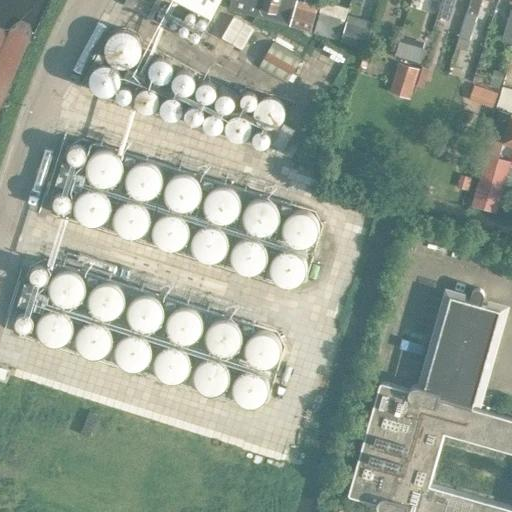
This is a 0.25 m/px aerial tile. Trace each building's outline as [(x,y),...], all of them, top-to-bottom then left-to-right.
[(179,0),(211,16),(218,0),(179,0)] [(231,0),(230,7),(256,13),(258,14),(261,0),(231,0)] [(261,0),(258,14),(287,24),(293,0),(261,0)] [(446,17),(451,1),(454,2),(454,0),(441,0),(437,14),(446,17)] [(458,36),(469,39),(477,14),(481,0),(489,0),(493,1),(493,0),(469,0),(466,11),(458,36)] [(301,2),(293,26),(309,31),(317,7),(301,2)] [(511,7),(511,8),(501,40),(511,43),(511,7)] [(187,9),(184,11),(183,14),(185,17),(189,18),(192,16),(193,12),(191,9),(187,9)] [(313,31),(327,36),(333,17),(319,12),(313,31)] [(223,36),(244,46),(255,25),(234,14),(223,36)] [(339,39),(363,47),(371,22),(347,14),(339,39)] [(200,15),(197,18),(196,21),(198,24),(202,25),(205,23),(205,19),(203,16),(200,15)] [(172,16),(169,18),(168,22),(170,25),(174,26),(177,24),(178,20),(176,17),(172,16)] [(182,23),(179,25),(179,28),(181,31),(184,32),(187,30),(188,26),(186,23),(182,23)] [(108,35),(105,43),(105,51),(108,59),(115,64),(123,65),(131,63),(138,58),(141,51),(141,42),(137,35),(131,30),(123,28),(114,30),(108,35)] [(193,28),(190,31),(189,34),(191,37),(195,38),(198,36),(198,32),(196,29),(193,28)] [(402,35),(395,55),(419,62),(425,43),(402,35)] [(286,84),(301,56),(273,40),(257,68),(286,84)] [(149,64),(148,70),(150,74),(153,78),(161,80),(166,79),(171,74),(172,67),(171,61),(164,56),(158,56),(152,58),(149,64)] [(90,71),(89,80),(93,88),(101,92),(110,92),(117,86),(120,78),(118,70),(112,63),(104,61),(96,64),(90,71)] [(410,98),(419,67),(398,61),(388,91),(410,98)] [(416,85),(422,87),(428,67),(422,65),(416,85)] [(173,75),(172,81),(175,87),(179,90),(185,91),(191,89),(194,84),(195,79),(193,73),(189,69),(183,68),(177,71),(173,75)] [(503,73),(494,70),(489,85),(498,88),(503,73)] [(197,87),(197,92),(199,96),(203,98),(208,98),(212,96),(214,92),(215,88),(213,84),(210,81),(206,80),(202,81),(198,83),(197,87)] [(114,92),(115,96),(117,100),(121,102),(125,102),(129,100),(132,97),(133,93),(131,88),(128,85),(124,84),(120,85),(116,88),(114,92)] [(473,85),(469,96),(492,104),(496,93),(473,85)] [(135,94),(135,101),(136,105),(139,109),(147,110),(152,109),(157,104),(158,97),(157,91),(151,86),(144,86),(138,89),(135,94)] [(239,97),(240,101),(242,105),(246,107),(250,107),(254,105),(257,102),(258,97),(256,93),(253,90),(249,89),(245,90),(241,93),(239,97)] [(215,99),(216,103),(218,107),(222,109),(226,109),(230,107),(233,103),(234,99),(232,95),(229,92),(225,91),(221,92),(217,94),(215,99)] [(160,100),(159,107),(161,111),(164,115),(172,116),(177,116),(182,110),(183,103),(182,97),(175,93),(169,93),(163,95),(160,100)] [(255,104),(254,113),(258,121),(266,125),(274,125),(282,120),(285,112),(283,103),(277,97),(269,95),(260,98),(255,104)] [(185,108),(186,113),(188,116),(192,118),(196,119),(200,117),(203,113),(203,109),(202,105),(199,102),(195,100),(190,101),(187,104),(185,108)] [(204,118),(204,123),(207,126),(211,129),(215,129),(219,127),(222,123),(222,119),(221,115),(218,112),(213,111),(209,111),(206,114),(204,118)] [(511,112),(511,113),(511,114),(500,111),(494,130),(506,134),(504,140),(511,143),(511,112)] [(226,121),(226,128),(227,132),(231,136),(238,138),(243,137),(249,131),(250,124),(248,119),(242,114),(235,114),(229,116),(226,121)] [(252,135),(252,139),(255,143),(259,145),(263,146),(267,144),(270,140),(270,136),(269,132),(266,129),(262,127),(257,128),(254,131),(252,135)] [(67,151),(67,156),(70,159),(73,162),(78,162),(82,160),(84,156),(85,152),(84,148),(80,145),(76,144),(72,144),(68,147),(67,151)] [(89,155),(85,162),(85,171),(89,178),(96,183),(104,185),(112,183),(118,178),(122,170),(122,162),(118,154),(111,149),(103,148),(95,150),(89,155)] [(485,153),(472,203),(497,210),(509,159),(485,153)] [(127,167),(124,174),(124,183),(128,190),(134,195),(143,197),(151,195),(157,190),(160,182),(160,174),(157,166),(150,161),(142,160),(134,162),(127,167)] [(167,179),(164,187),(164,195),(168,202),(174,207),(182,209),(190,207),(197,202),(200,194),(200,186),(196,179),(190,174),(182,172),(174,174),(167,179)] [(467,187),(470,177),(461,174),(458,185),(467,187)] [(206,191),(203,199),(203,207),(207,214),(213,219),(222,221),(230,219),(236,214),(239,206),(239,198),(236,191),(229,186),(221,184),(213,186),(206,191)] [(77,194),(73,202),(73,210),(77,217),(84,222),(92,224),(100,222),(106,217),(110,209),(110,201),(106,194),(99,188),(91,187),(83,189),(77,194)] [(52,200),(53,204),(55,208),(59,210),(63,210),(67,208),(70,205),(70,200),(69,196),(66,193),(62,192),(57,193),(54,196),(52,200)] [(244,205),(241,212),(242,220),(245,227),(251,231),(259,233),(266,232),(273,228),(277,221),(278,214),(276,206),(271,201),(264,197),(257,197),(250,200),(244,205)] [(115,206),(112,214),(112,222),(116,230),(122,235),(130,236),(138,234),(145,229),(148,222),(148,213),(144,206),(138,201),(130,199),(122,201),(115,206)] [(285,216),(281,224),(281,232),(285,239),(292,244),(300,246),(308,244),(314,239),(318,231),(318,223),(314,216),(307,210),(299,209),(291,211),(285,216)] [(154,218),(151,226),(151,234),(155,241),(161,246),(169,248),(177,246),(184,241),(187,233),(187,225),(183,218),(177,213),(169,211),(161,213),(154,218)] [(194,231),(191,238),(191,246),(194,253),(200,258),(207,260),(215,260),(221,256),(226,249),(227,242),(226,234),(221,228),(215,224),(207,223),(199,226),(194,231)] [(232,243),(229,250),(229,258),(232,265),(238,270),(246,273),(253,272),(260,268),(264,261),(266,254),(264,246),(260,240),(253,236),(245,236),(238,238),(232,243)] [(272,256),(269,263),(269,272),(273,279),(279,284),(287,286),(295,284),(302,279),(305,271),(305,263),(301,255),(295,250),(287,249),(279,251),(272,256)] [(29,272),(30,276),(32,280),(36,282),(40,282),(44,281),(47,277),(48,273),(46,268),(43,265),(39,264),(34,265),(31,268),(29,272)] [(52,275),(48,283),(48,291),(52,298),(59,303),(67,305),(75,303),(81,298),(85,290),(84,282),(81,275),(74,270),(66,268),(58,270),(52,275)] [(90,287),(87,295),(87,303),(91,310),(97,315),(105,317),(114,315),(120,310),(123,302),(123,294),(120,286),(113,281),(105,280),(97,282),(90,287)] [(474,288),(473,289),(472,291),(468,300),(450,295),(433,353),(424,387),(420,386),(417,385),(415,385),(413,385),(411,386),(409,387),(382,380),(380,382),(349,490),(351,494),(377,501),(377,502),(376,503),(380,509),(389,511),(391,505),(415,511),(511,511),(511,415),(471,404),(500,309),(481,304),(484,294),(484,292),(484,291),(483,289),(480,288),(478,287),(475,287),(474,288)] [(130,299),(127,307),(127,315),(131,323),(137,328),(145,329),(153,327),(160,322),(163,315),(163,306),(159,299),(153,294),(145,292),(137,294),(130,299)] [(169,311),(166,319),(166,327),(170,334),(176,340),(184,341),(193,339),(199,334),(202,326),(202,318),(199,311),(192,306),(184,304),(176,306),(169,311)] [(40,314),(36,322),(36,330),(40,337),(47,342),(55,344),(63,342),(69,337),(73,329),(73,321),(69,314),(62,309),(54,307),(46,309),(40,314)] [(15,319),(15,323),(17,327),(21,329),(25,329),(29,327),(32,324),(33,320),(31,315),(28,312),(24,311),(20,312),(16,315),(15,319)] [(207,325),(204,332),(205,340),(208,347),(214,351),(222,353),(229,352),(236,348),(240,342),(241,334),(239,327),(234,321),(227,317),(220,317),(213,320),(207,325)] [(78,327),(75,334),(75,342),(79,350),(85,355),(93,356),(101,354),(108,349),(111,342),(111,333),(107,326),(101,321),(93,319),(85,321),(78,327)] [(248,336),(244,344),(244,352),(248,359),(255,364),(263,366),(271,364),(277,359),(281,351),(281,343),(277,336),(270,331),(262,329),(254,331),(248,336)] [(117,338),(114,346),(114,354),(118,362),(124,367),(132,368),(140,366),(147,361),(150,353),(150,345),(146,338),(140,333),(132,331),(124,333),(117,338)] [(157,351),(153,358),(153,366),(157,373),(162,378),(170,381),(178,380),(184,376),(189,370),(190,362),(189,354),(184,348),(177,344),(170,344),(162,346),(157,351)] [(195,363),(192,371),(192,378),(195,385),(201,390),(209,393),(216,392),(223,388),(227,382),(229,374),(227,366),(223,360),(216,356),(208,356),(201,358),(195,363)] [(235,376),(232,384),(232,392),(236,399),(242,404),(250,406),(258,404),(265,399),(268,391),(268,383),(264,376),(258,371),(250,369),(242,371),(235,376)] [(0,431),(0,457),(51,474),(69,415),(11,397),(0,431)]
